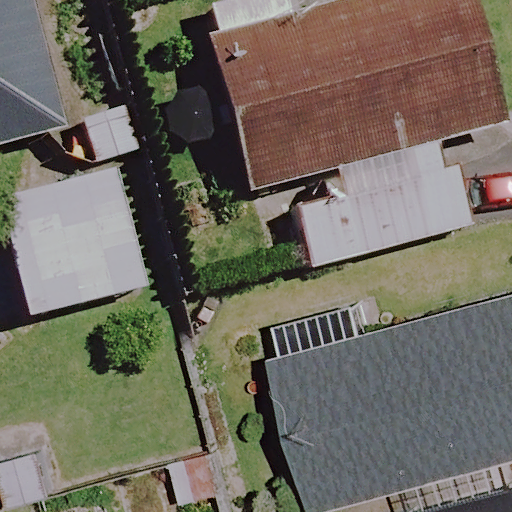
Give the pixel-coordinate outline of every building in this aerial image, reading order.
[(0,0),(0,154),(36,145),(0,0)] [(477,138),(436,0),(338,0),(344,17),(274,37),(263,0),(249,0),(172,23),(227,211),(270,199),(294,283),(455,235),(431,151),(477,138)] [(0,293),(8,330),(125,304),(98,184),(0,206),(0,293)] [(511,511),(511,298),(267,364),(306,511),(329,511),(351,506),(352,511),(511,511)] [(0,511),(6,511),(44,500),(22,432),(0,439),(0,511)]
